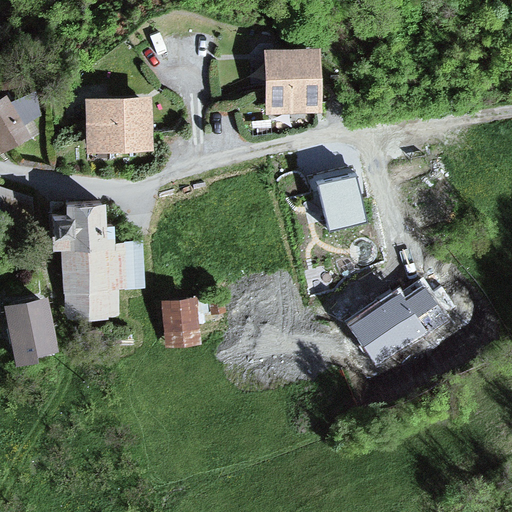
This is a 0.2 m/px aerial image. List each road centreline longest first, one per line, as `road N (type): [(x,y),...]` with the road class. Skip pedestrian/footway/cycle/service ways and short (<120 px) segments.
road 1 (unclassified): [(328,135),(120,189),(0,167)]
road 2 (track): [(511,111),(328,135)]
road 3 (track): [(407,276),(367,130)]
